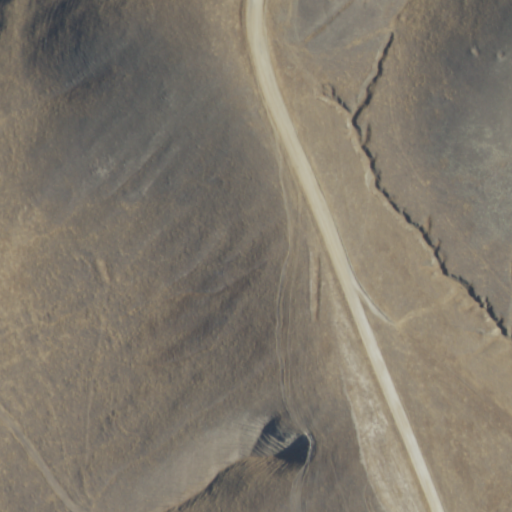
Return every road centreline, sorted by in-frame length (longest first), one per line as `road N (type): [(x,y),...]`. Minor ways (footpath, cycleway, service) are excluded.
road 1 (track): [(423,511),(256,71),(245,0)]
road 2 (track): [(511,286),(436,205),(399,115),(399,67),(373,19),(245,17)]
